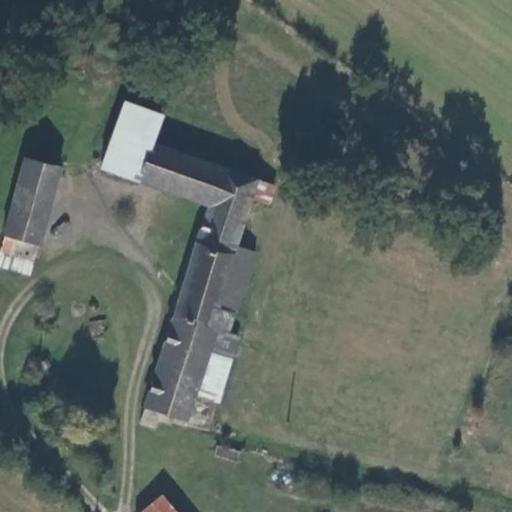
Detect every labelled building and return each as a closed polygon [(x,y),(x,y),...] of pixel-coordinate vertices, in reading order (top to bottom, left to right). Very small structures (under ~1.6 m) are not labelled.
[(205,204),(182,283),(245,298),(256,255),(238,246),(252,199),(258,177),(144,138),(155,111),(120,98),(96,161),(205,204)] [(0,232),(1,233),(2,236),(34,244),(56,167),(21,159),(5,218),(0,218),(0,232)] [(275,183),(258,177),(252,199),(268,204),(275,183)] [(0,267),(25,275),(34,244),(2,236),(0,243),(0,267)] [(160,412),(190,420),(200,385),(211,353),(218,331),(230,335),(235,315),(239,316),(245,298),(182,283),(140,421),(156,427),(160,412)] [(211,353),(230,359),(237,338),(230,335),(218,331),(211,353)] [(211,353),(200,385),(219,391),(230,359),(211,353)] [(178,511),(162,493),(140,511),(178,511)]
